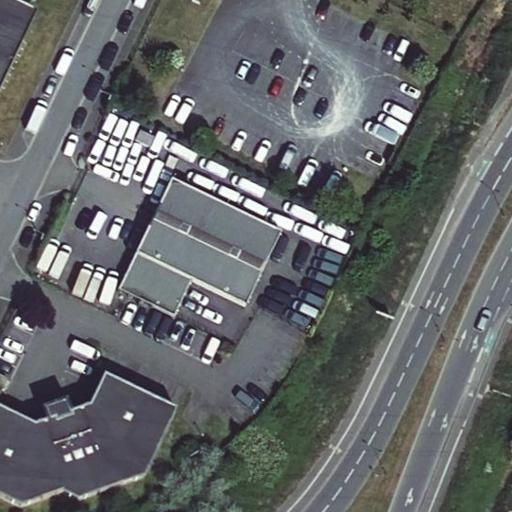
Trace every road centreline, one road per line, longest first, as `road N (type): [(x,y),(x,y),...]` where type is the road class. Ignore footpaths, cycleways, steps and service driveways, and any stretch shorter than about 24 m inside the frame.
road 1 (primary): [(511,155),(375,431),(322,511)]
road 2 (residential): [(114,0),(0,235)]
road 3 (primary): [(404,511),(486,299)]
